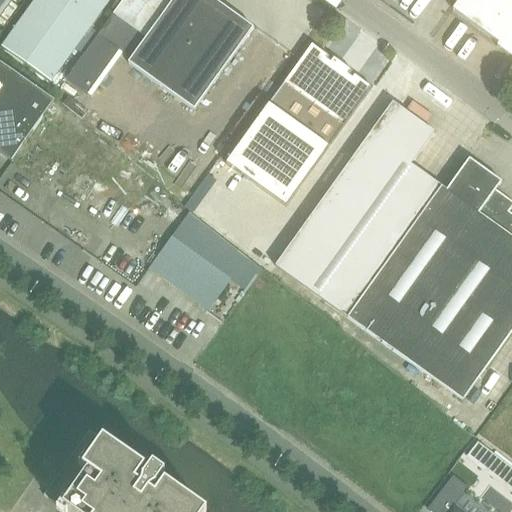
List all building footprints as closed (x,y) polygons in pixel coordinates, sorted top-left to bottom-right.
[(107,0),(34,0),(2,45),(50,80),(107,0)] [(122,0),(67,80),(88,95),(118,51),(129,59),(127,62),(193,110),(253,28),(214,0),(122,0)] [(511,0),(458,0),(452,9),(511,53),(511,64),(509,68),(511,70),(511,0)] [(311,44),(225,164),(285,207),(329,146),(371,88),(354,76),(353,78),(348,75),(351,71),(333,59),(330,63),(326,60),(328,57),(312,45),(311,44)] [(54,102),(0,64),(0,154),(11,163),(54,102)] [(276,267),(461,400),(511,329),(511,237),(511,234),(511,214),(508,212),(511,205),(511,201),(495,189),(501,181),(470,158),(447,190),(414,166),(435,130),(393,103),(276,267)] [(101,148),(109,138),(88,123),(81,133),(101,148)] [(62,200),(74,189),(55,169),(43,180),(62,200)] [(204,511),(162,483),(164,475),(152,467),(147,470),(102,440),(83,469),(87,472),(66,502),(72,507),(68,511),(204,511)] [(467,456),(511,490),(511,470),(477,443),(467,456)] [(468,488),(452,475),(427,509),(430,511),(462,511),(454,506),(468,488)]
